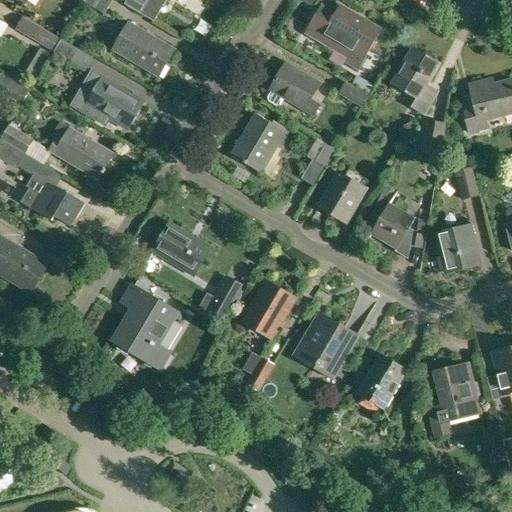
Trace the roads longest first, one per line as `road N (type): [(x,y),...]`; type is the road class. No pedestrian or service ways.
road 1 (residential): [(511,286),(431,304),(412,299),(169,166)]
road 2 (residential): [(0,386),(128,455),(208,459),(239,472),(281,511)]
road 3 (residential): [(275,0),(169,166)]
road 4 (residential): [(169,166),(64,327)]
